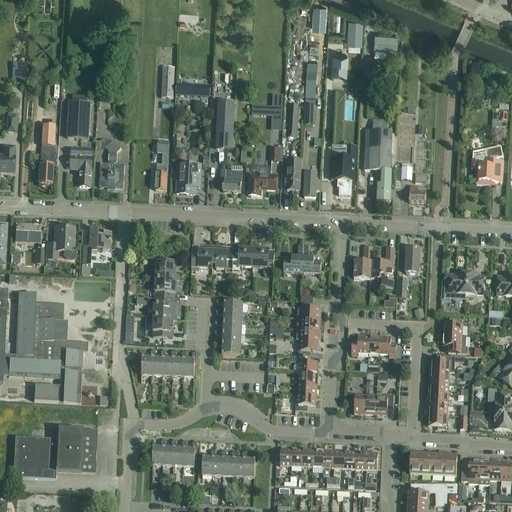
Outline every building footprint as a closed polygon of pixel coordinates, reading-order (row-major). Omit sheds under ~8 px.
[(313,7),(312,31),(325,31),(327,7),(313,7)] [(348,21),(347,45),(348,45),(360,46),(361,46),(362,22),(348,21)] [(398,37),(374,35),(373,50),(397,52),(398,37)] [(347,57),(333,57),(331,81),(346,82),(347,57)] [(306,99),(305,106),(315,107),(316,99),(317,63),(307,62),(306,99)] [(14,65),(13,80),(13,82),(26,82),(27,65),(19,65),(14,65)] [(173,100),(174,69),(162,69),(161,100),(173,100)] [(175,96),(190,97),(205,98),(210,98),(210,96),(211,86),(176,85),(175,96)] [(90,105),(87,104),(87,97),(72,97),(72,104),(68,103),(66,140),(88,141),(90,105)] [(275,97),(274,118),(282,119),(283,97),(275,97)] [(219,102),(217,140),(218,152),(232,152),(232,140),(235,103),(219,102)] [(296,140),(298,120),(298,107),(289,106),(287,139),(296,140)] [(305,106),(304,127),(305,127),(314,127),(315,107),(305,106)] [(7,133),(16,133),(16,118),(15,118),(15,116),(8,115),(8,118),(7,118),(7,133)] [(365,131),(364,172),(382,173),(382,187),(378,187),(377,203),(390,204),(392,132),(387,132),(387,121),(373,121),(372,132),(365,131)] [(42,148),(41,161),(40,161),(40,165),(41,166),(40,166),(39,187),(53,187),(54,168),(57,168),(58,148),(55,148),(56,127),(42,127),(41,148),(42,148)] [(100,165),(99,189),(107,190),(107,191),(115,192),(115,190),(123,190),(124,166),(116,166),(117,154),(121,150),(115,144),(111,144),(112,143),(112,142),(103,142),(102,142),(102,143),(101,153),(105,150),(109,154),(108,166),(100,165)] [(156,166),(156,175),(155,175),(154,192),(166,193),(167,175),(168,156),(169,156),(169,143),(157,143),(157,155),(162,155),(161,166),(156,166)] [(0,157),(0,174),(13,175),(15,157),(14,157),(14,148),(3,148),(2,157),(0,157)] [(475,161),(475,168),(480,168),(479,171),(479,172),(478,174),(478,183),(494,184),(502,184),(502,175),(503,163),(499,163),(499,160),(503,159),(501,148),(485,151),(486,154),(475,156),(475,161)] [(270,149),(269,164),(279,164),(279,149),(270,149)] [(92,152),(71,151),(70,172),(78,172),(78,189),(91,189),(92,152)] [(334,156),(333,177),(338,177),(339,177),(339,185),(338,185),(337,201),(352,202),(353,186),(352,178),(353,157),(352,157),(335,156),(334,156)] [(286,192),(291,192),(290,195),(292,197),(297,198),(298,196),(298,193),(301,193),(302,162),(287,161),(287,169),(288,169),(288,171),(287,171),(286,192)] [(171,172),(170,181),(177,181),(176,195),(194,196),(195,189),(199,189),(200,166),(178,165),(177,172),(171,172)] [(249,176),(248,197),(260,198),(260,191),(275,192),(276,177),(271,177),(271,168),(250,167),(249,176)] [(223,183),(223,185),(222,193),(232,194),(233,195),(236,195),(237,194),(240,194),(240,184),(241,174),(221,173),(221,183),(223,183)] [(305,175),(304,199),(315,200),(316,193),(319,193),(320,183),(316,183),(317,176),(305,175)] [(427,177),(416,176),(415,184),(422,185),(422,183),(427,183),(427,177)] [(409,204),(425,206),(426,194),(426,191),(418,190),(418,188),(410,187),(409,204)] [(40,228),(16,227),(15,243),(39,245),(40,228)] [(57,252),(64,253),(66,253),(64,258),(70,261),(72,261),(74,261),(75,259),(76,258),(76,256),(75,253),(73,253),(74,230),(55,228),(54,246),(47,246),(46,260),(57,261),(57,252)] [(81,276),(89,277),(90,254),(96,254),(96,253),(102,253),(102,251),(110,252),(111,233),(97,233),(97,231),(89,230),(88,248),(83,248),(81,276)] [(208,269),(211,269),(212,247),(204,247),(204,252),(199,252),(199,249),(192,249),(191,249),(189,273),(198,274),(198,271),(208,271),(208,269)] [(212,247),(211,269),(215,269),(215,272),(225,272),(225,274),(231,275),(233,249),(226,249),(226,253),(221,253),(221,248),(212,247)] [(353,281),(370,282),(372,263),(373,249),(364,248),(363,263),(354,262),(353,281)] [(233,249),(231,275),(242,275),(242,270),(252,270),(253,250),(233,249)] [(372,263),(370,282),(379,282),(379,289),(394,291),(394,283),(392,283),(392,274),(393,274),(395,250),(386,249),(385,264),(372,263)] [(253,250),(252,270),(263,271),(263,276),(265,276),(273,277),(274,253),(268,252),(269,251),(253,250)] [(419,276),(420,251),(407,250),(406,275),(419,276)] [(44,251),(36,251),(35,266),(43,266),(44,251)] [(12,256),(11,265),(21,265),(21,256),(12,256)] [(284,260),(283,274),(288,275),(290,275),(303,275),(303,263),(303,257),(297,256),(291,256),(291,260),(289,260),(284,260)] [(303,263),(303,275),(313,276),(315,276),(321,276),(321,262),(316,262),(313,262),(314,257),(309,257),(308,257),(303,257),(303,263)] [(155,267),(155,282),(170,283),(171,278),(179,278),(176,278),(176,268),(176,262),(156,261),(155,267)] [(466,301),(466,296),(467,275),(455,274),(455,276),(450,276),(450,277),(445,277),(445,285),(444,300),(466,301)] [(467,275),(466,296),(483,297),(484,278),(480,278),(480,275),(467,275)] [(497,297),(511,298),(511,276),(503,276),(503,279),(498,278),(497,297)] [(154,295),(154,300),(175,301),(175,296),(180,296),(181,296),(182,283),(179,283),(179,278),(171,278),(170,283),(155,282),(154,295)] [(406,301),(407,279),(400,279),(399,300),(403,300),(406,301)] [(4,356),(7,291),(0,290),(0,383),(2,384),(3,384),(3,377),(9,377),(9,379),(59,381),(59,388),(34,387),(34,403),(79,405),(82,354),(87,354),(87,344),(65,343),(66,323),(62,323),(63,306),(35,304),(35,295),(18,294),(15,357),(4,356)] [(153,306),(153,319),(158,319),(168,319),(168,324),(176,324),(177,324),(177,319),(180,319),(181,307),(180,307),(175,307),(175,301),(154,300),(153,306)] [(224,307),(223,313),(223,315),(243,316),(243,305),(228,305),(228,303),(216,302),(218,307),(224,307)] [(298,312),(297,320),(320,321),(321,310),(312,310),(313,304),(306,303),(300,303),(300,310),(298,312)] [(422,310),(414,312),(416,321),(425,318),(422,310)] [(223,318),(223,324),(223,326),(242,327),(243,316),(223,315),(223,313),(215,313),(217,318),(223,318)] [(126,317),(126,325),(125,345),(133,346),(135,317),(126,317)] [(152,334),(152,340),(173,341),(173,340),(173,335),(173,334),(173,325),(177,325),(177,324),(176,324),(168,324),(168,319),(158,319),(153,319),(152,334)] [(297,320),(296,331),(320,332),(320,321),(297,320)] [(444,326),(443,337),(462,338),(462,327),(462,321),(449,320),(449,326),(444,326)] [(222,334),(222,336),(242,337),(242,327),(223,326),(223,324),(215,323),(217,328),(223,328),(222,334)] [(296,341),(300,341),(319,342),(320,332),(296,331),(296,341)] [(222,339),(222,344),(222,347),(241,347),(242,337),(222,336),(222,334),(214,334),(216,338),(222,339)] [(358,356),(369,356),(370,338),(358,337),(357,346),(351,346),(351,357),(358,358),(358,356)] [(448,354),(460,355),(467,355),(468,349),(466,349),(466,338),(462,338),(443,337),(443,348),(448,348),(448,354)] [(370,338),(369,356),(380,357),(381,338),(370,338)] [(381,338),(380,357),(389,357),(389,359),(395,360),(396,348),(390,348),(391,339),(381,338)] [(298,352),(297,358),(310,359),(310,354),(319,354),(319,342),(300,341),(300,352),(298,352)] [(241,358),(241,347),(222,347),(222,344),(214,344),(216,349),(222,349),(221,357),(241,358)] [(474,349),(474,358),(483,358),(483,350),(474,349)] [(141,378),(151,378),(152,359),(155,359),(155,351),(150,353),(150,359),(141,358),(141,378)] [(152,359),(151,378),(162,379),(163,359),(165,360),(165,351),(161,354),(160,359),(155,359),(152,359)] [(163,359),(162,379),(172,379),(173,360),(175,360),(176,352),(175,352),(171,354),(171,360),(165,360),(163,359)] [(173,360),(172,379),(183,380),(183,360),(186,361),(186,353),(181,355),(181,360),(175,360),(173,360)] [(183,360),(183,380),(194,380),(194,365),(196,365),(196,353),(192,355),(191,361),(186,361),(183,360)] [(269,357),(268,369),(276,369),(277,357),(269,357)] [(299,374),(299,375),(317,376),(318,364),(310,364),(310,359),(297,358),(297,364),(299,364),(299,365),(298,365),(296,366),(295,367),(295,368),(294,370),(294,371),(295,372),(296,373),(297,374),(299,374)] [(432,363),(432,374),(455,375),(456,358),(438,358),(438,364),(432,363)] [(392,375),(399,376),(400,362),(393,361),(392,375)] [(499,370),(495,374),(500,378),(511,388),(511,367),(510,366),(505,372),(504,374),(499,370)] [(478,371),(475,379),(482,382),(485,374),(478,371)] [(432,374),(431,384),(448,385),(448,375),(455,376),(455,375),(432,374)] [(299,375),(298,385),(317,386),(317,376),(299,375)] [(472,384),(472,385),(473,386),(475,388),(480,389),(482,387),(482,384),(480,381),(474,381),(474,382),(472,384)] [(431,384),(431,395),(447,396),(448,385),(431,384)] [(298,385),(298,396),(316,397),(317,386),(298,385)] [(353,416),(366,416),(367,398),(355,397),(356,395),(349,395),(348,407),(354,407),(353,416)] [(431,395),(430,406),(447,407),(447,396),(431,395)] [(316,408),(316,397),(298,396),(297,406),(295,406),(295,413),(307,414),(307,408),(316,408)] [(377,399),(376,417),(387,418),(387,409),(393,409),(393,397),(386,397),(386,399),(377,399)] [(367,398),(366,416),(376,417),(377,399),(367,398)] [(511,398),(497,398),(496,414),(511,415),(511,398)] [(108,399),(100,399),(99,407),(107,407),(108,399)] [(430,406),(429,417),(446,418),(447,407),(430,406)] [(511,431),(511,427),(511,426),(511,415),(496,414),(495,430),(511,431)] [(2,462),(1,482),(72,485),(87,486),(90,419),(5,415),(4,435),(74,438),(73,465),(2,462)] [(429,427),(438,427),(437,431),(445,431),(445,428),(446,428),(446,418),(429,417),(429,427)] [(152,468),(163,468),(164,449),(165,449),(166,441),(161,443),(160,449),(153,448),(152,468)] [(164,449),(163,468),(173,469),(174,449),(176,449),(176,442),(176,441),(171,444),(171,449),(165,449),(164,449)] [(174,449),(173,469),(184,469),(185,450),(186,450),(187,442),(182,444),(181,450),(176,449),(174,449)] [(185,450),(184,469),(194,470),(195,455),(196,455),(197,443),(192,445),(191,450),(186,450),(185,450)] [(280,464),(279,468),(290,469),(291,450),(280,450),(280,454),(276,454),(275,464),(280,464)] [(291,450),(290,469),(301,469),(302,451),(291,450)] [(201,478),(212,479),(213,463),(215,463),(215,459),(216,451),(211,453),(210,459),(202,459),(201,478)] [(302,451),(301,469),(312,470),(313,451),(302,451)] [(313,451),(312,470),(322,470),(323,452),(313,451)] [(213,463),(212,479),(223,479),(223,463),(225,463),(226,460),(226,452),(221,454),(221,460),(215,459),(215,463),(213,463)] [(223,463),(223,479),(233,480),(234,463),(236,464),(236,460),(236,452),(232,454),(231,460),(226,460),(225,463),(223,463)] [(323,452),(322,470),(333,471),(334,452),(323,452)] [(334,452),(333,471),(344,472),(345,453),(334,452)] [(234,463),(233,480),(244,480),(244,464),(246,464),(246,461),(247,453),(242,455),(242,461),(236,460),(236,464),(234,463)] [(345,453),(344,472),(354,472),(355,453),(345,453)] [(355,453),(354,472),(365,473),(366,454),(355,453)] [(434,457),(433,478),(444,478),(445,454),(439,453),(438,457),(434,457)] [(244,464),(244,480),(254,481),(255,465),(257,465),(257,454),(252,455),(252,461),(246,461),(246,464),(244,464)] [(366,454),(365,473),(377,473),(377,454),(366,454)] [(445,454),(444,478),(456,479),(457,457),(451,457),(451,454),(445,454)] [(410,477),(421,477),(423,456),(411,456),(411,462),(408,462),(408,470),(410,470),(410,477)] [(423,456),(421,477),(433,478),(434,457),(423,456)] [(462,467),(461,484),(468,484),(468,486),(479,486),(479,481),(479,477),(480,472),(480,464),(480,463),(469,462),(469,468),(462,467)] [(479,481),(479,486),(489,487),(489,482),(490,482),(490,476),(490,472),(491,463),(480,463),(480,464),(480,472),(479,477),(479,481)] [(490,476),(490,482),(501,483),(501,472),(502,464),(491,463),(490,472),(490,476)] [(501,472),(501,483),(511,483),(511,477),(511,464),(502,464),(501,472)] [(410,494),(429,495),(435,495),(436,508),(444,508),(444,496),(452,496),(457,496),(457,486),(411,486),(411,491),(410,494)] [(409,494),(408,505),(428,506),(429,495),(410,494),(409,494)] [(449,497),(449,506),(457,506),(457,496),(452,496),(452,497),(449,497)]
